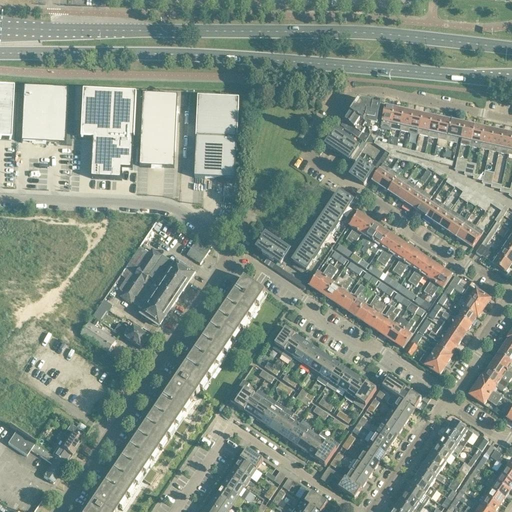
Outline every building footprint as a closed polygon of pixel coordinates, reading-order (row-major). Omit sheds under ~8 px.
[(0,87),(0,139),(11,141),(14,89),(0,87)] [(23,89),(20,144),(66,146),(69,91),(23,89)] [(84,92),(82,135),(94,136),(92,180),(122,181),(122,170),(131,170),(131,171),(132,171),(133,171),(136,95),(84,92)] [(175,169),(179,97),(144,95),(141,168),(175,169)] [(237,141),(239,100),(209,99),(198,99),(198,108),(198,114),(194,179),(235,181),(237,141)] [(367,119),(370,104),(359,101),(350,115),(364,124),(367,119)] [(377,125),(381,107),(379,106),(380,105),(375,104),(375,105),(374,105),(374,104),(370,104),(367,119),(364,124),(362,127),(363,128),(364,126),(370,129),(371,124),(377,125)] [(391,130),(395,110),(386,108),(381,128),(391,130)] [(400,132),(405,112),(395,110),(391,130),(400,132)] [(410,134),(414,114),(405,112),(400,132),(410,134)] [(419,136),(424,116),(414,114),(410,134),(419,136)] [(350,115),(341,127),(365,144),(372,145),(374,142),(371,136),(370,135),(362,134),(365,129),(363,128),(362,127),(364,124),(350,115)] [(429,138),(433,118),(424,116),(419,136),(429,138)] [(438,141),(443,120),(433,118),(429,138),(438,141)] [(438,141),(437,147),(446,149),(448,143),(452,122),(443,120),(438,141)] [(457,145),(458,140),(462,125),(452,122),(448,143),(457,145)] [(470,148),(475,127),(465,125),(462,125),(458,140),(462,141),(461,146),(470,148)] [(367,145),(365,144),(341,127),(340,127),(327,147),(337,153),(335,155),(339,158),(340,156),(350,162),(351,161),(354,163),(367,145)] [(480,150),(484,130),(475,127),(470,148),(480,150)] [(490,152),(494,132),(484,130),(480,150),(490,152)] [(499,154),(503,134),(494,132),(490,152),(499,154)] [(509,156),(511,140),(511,135),(503,134),(499,154),(509,156)] [(386,153),(387,145),(375,142),(375,145),(386,153)] [(395,155),(396,152),(397,148),(387,145),(386,153),(390,156),(391,154),(395,155)] [(375,168),(363,159),(351,177),(364,186),(375,170),(379,172),(383,166),(388,158),(390,156),(386,153),(375,168)] [(465,173),(467,164),(467,161),(458,159),(455,171),(465,173)] [(497,180),(502,160),(498,159),(493,180),(497,180)] [(430,165),(428,163),(420,161),(418,166),(426,171),(428,169),(430,165)] [(476,165),(467,164),(465,173),(464,176),(474,178),(474,176),(476,165)] [(439,171),(430,165),(428,169),(436,175),(439,171)] [(380,187),(391,171),(383,166),(379,172),(372,182),(380,187)] [(388,193),(399,177),(391,171),(380,187),(388,193)] [(447,176),(439,171),(436,175),(444,180),(447,176)] [(484,177),(483,182),(482,184),(492,186),(492,184),(494,174),(485,172),(484,177)] [(399,177),(388,193),(396,198),(407,182),(399,177)] [(454,189),(455,188),(457,185),(449,180),(446,183),(454,189)] [(404,204),(415,187),(407,182),(396,198),(404,204)] [(457,186),(457,185),(455,188),(464,193),(466,190),(458,185),(457,186)] [(413,209),(424,193),(415,187),(404,204),(413,209)] [(468,204),(468,203),(475,194),(467,189),(466,190),(464,193),(460,199),(468,204)] [(424,217),(432,205),(428,203),(432,198),(424,193),(413,209),(424,217)] [(476,208),(477,207),(483,198),(475,193),(475,194),(468,203),(476,208)] [(344,217),(353,203),(340,194),(331,208),(344,217)] [(485,212),(490,205),(492,202),(484,197),(483,198),(477,207),(485,212)] [(432,222),(443,206),(435,201),(432,205),(424,217),(432,222)] [(492,202),(490,205),(502,212),(504,209),(493,201),(492,202)] [(440,228),(451,212),(443,206),(432,222),(440,228)] [(504,209),(502,212),(500,214),(504,217),(509,209),(505,207),(504,209)] [(335,231),(344,217),(331,208),(323,220),(321,219),(320,221),(335,231)] [(448,233),(459,217),(451,212),(440,228),(448,233)] [(350,244),(366,220),(359,214),(350,228),(354,230),(346,241),(350,244)] [(459,217),(448,233),(457,239),(468,222),(471,217),(468,214),(464,220),(459,217)] [(499,224),(504,217),(500,214),(495,222),(497,223),(499,224)] [(365,238),(374,225),(366,220),(350,244),(354,246),(362,235),(365,238)] [(335,231),(320,221),(318,223),(320,224),(312,236),(326,245),(335,231)] [(465,244),(476,228),(468,222),(457,239),(465,244)] [(501,226),(499,224),(497,223),(492,231),(496,234),(501,226)] [(368,250),(382,230),(374,225),(365,238),(360,245),(365,248),(362,252),(366,255),(369,251),(368,250)] [(473,250),(484,233),(476,228),(465,244),(473,250)] [(381,248),(390,235),(382,230),(368,250),(369,251),(376,255),(381,248)] [(491,241),(496,234),(492,231),(487,238),(491,241)] [(381,265),(397,240),(390,235),(381,248),(385,251),(377,262),(381,265)] [(316,258),(326,245),(312,236),(305,247),(302,246),(301,248),(316,258)] [(269,258),(279,243),(277,241),(276,243),(266,237),(257,250),(269,258)] [(486,249),(491,241),(487,238),(482,246),(486,249)] [(511,244),(504,239),(499,247),(511,255),(511,244)] [(397,259),(405,246),(397,240),(381,265),(386,267),(393,256),(397,259)] [(196,243),(187,257),(200,266),(200,265),(210,252),(196,243)] [(286,258),(290,253),(280,246),(281,244),(279,243),(269,258),(279,264),(277,267),(275,266),(272,270),(304,291),(311,280),(307,278),(303,285),(282,271),(290,260),(286,258)] [(343,255),(346,250),(338,245),(335,250),(343,255)] [(397,275),(413,251),(405,246),(397,259),(400,261),(393,272),(397,275)] [(494,254),(486,249),(482,246),(476,254),(481,258),(481,257),(506,273),(511,266),(494,254)] [(144,262),(150,254),(140,247),(121,276),(126,280),(119,290),(124,293),(127,287),(136,274),(144,262)] [(511,264),(511,255),(499,247),(494,254),(511,266),(511,264)] [(307,272),(316,258),(301,248),(300,250),(302,251),(291,267),(307,278),(311,280),(314,277),(307,272)] [(127,287),(124,293),(120,298),(131,306),(133,304),(147,282),(164,258),(152,250),(150,254),(144,262),(136,274),(127,287)] [(348,259),(351,254),(346,250),(343,255),(348,259)] [(412,269),(421,256),(413,251),(397,275),(401,278),(409,266),(412,269)] [(338,262),(341,257),(335,253),(332,258),(338,262)] [(358,265),(361,260),(354,255),(350,260),(358,265)] [(412,286),(429,261),(421,256),(412,269),(416,271),(408,283),(412,286)] [(344,266),(347,261),(341,257),(338,262),(344,266)] [(147,282),(160,290),(169,278),(176,266),(175,265),(164,258),(147,282)] [(364,269),(367,265),(361,260),(358,265),(364,269)] [(428,279),(436,266),(429,261),(412,286),(417,288),(424,277),(428,279)] [(353,273),(356,268),(351,264),(348,269),(353,273)] [(194,276),(177,265),(176,266),(169,278),(185,289),(194,276)] [(317,293),(334,268),(330,266),(322,277),(318,275),(309,288),(317,293)] [(428,295),(444,271),(436,266),(428,279),(431,282),(424,293),(428,296),(428,295)] [(374,276),(377,271),(371,267),(368,272),(374,276)] [(325,298),(333,285),(330,283),(338,271),(334,268),(317,293),(325,298)] [(363,272),(356,268),(353,273),(359,277),(363,272)] [(385,276),(377,271),(374,276),(382,281),(385,276)] [(444,290),(452,277),(444,271),(428,295),(432,298),(440,288),(444,290)] [(369,283),(372,278),(366,274),(363,279),(369,283)] [(349,279),(350,278),(346,276),(343,280),(339,278),(334,285),(333,285),(325,298),(333,303),(349,279)] [(390,286),(393,281),(385,276),(382,281),(390,286)] [(464,291),(457,286),(461,281),(456,277),(449,287),(454,290),(462,295),(464,291)] [(185,289),(169,278),(160,290),(177,301),(185,289)] [(376,288),(380,283),(372,278),(369,283),(376,288)] [(197,396),(266,294),(244,279),(241,284),(244,286),(185,373),(182,372),(172,387),(192,400),(195,395),(197,396)] [(340,308),(349,295),(346,293),(353,282),(349,279),(333,303),(340,308)] [(401,287),(393,281),(390,286),(397,291),(401,287)] [(152,303),(160,290),(147,282),(133,304),(143,311),(145,312),(152,303)] [(387,288),(380,283),(376,288),(384,293),(387,288)] [(491,301),(475,290),(477,287),(472,284),(470,287),(464,296),(484,311),(491,301)] [(348,313),(364,289),(361,287),(353,298),(349,295),(340,308),(348,313)] [(401,287),(397,291),(405,297),(408,292),(401,287)] [(450,296),(454,290),(449,287),(445,293),(450,296)] [(391,298),(394,293),(387,288),(384,293),(391,298)] [(364,306),(365,306),(369,299),(366,296),(368,292),(365,290),(364,289),(348,313),(356,319),(364,306)] [(177,301),(160,290),(152,303),(168,314),(177,301)] [(416,297),(408,292),(405,297),(413,302),(416,297)] [(400,304),(403,299),(397,295),(394,300),(400,304)] [(448,299),(443,296),(438,304),(443,307),(448,299)] [(484,311),(464,296),(458,305),(477,318),(478,319),(484,311)] [(378,302),(379,302),(380,300),(376,297),(368,309),(365,306),(364,306),(356,319),(364,324),(378,302)] [(421,307),(424,302),(418,298),(415,303),(421,307)] [(407,309),(411,304),(403,299),(400,304),(407,309)] [(106,301),(94,317),(103,323),(114,307),(106,301)] [(380,317),(386,308),(379,302),(378,302),(364,324),(372,329),(380,317)] [(432,308),(424,302),(421,307),(429,312),(432,308)] [(168,314),(152,303),(145,312),(141,318),(154,326),(156,324),(160,327),(168,314)] [(408,309),(407,311),(415,316),(416,314),(415,314),(419,309),(411,304),(407,309),(408,309)] [(477,318),(458,305),(457,305),(454,309),(461,314),(458,318),(471,327),(477,318)] [(437,315),(442,309),(437,306),(433,312),(437,315)] [(393,314),(396,310),(392,307),(384,319),(380,317),(372,329),(379,334),(393,314)] [(422,318),(425,314),(425,313),(419,309),(415,314),(416,314),(422,318)] [(434,320),(437,315),(433,312),(429,317),(434,320)] [(471,327),(458,318),(456,321),(445,313),(442,318),(446,320),(446,321),(466,334),(471,327)] [(387,339),(395,327),(392,325),(397,317),(393,314),(379,334),(387,339)] [(395,345),(408,324),(400,319),(395,327),(387,339),(395,345)] [(403,350),(412,337),(408,335),(415,323),(411,321),(409,325),(408,324),(395,345),(403,350)] [(427,330),(431,324),(426,321),(422,327),(427,330)] [(466,334),(446,321),(441,328),(443,330),(461,342),(466,334)] [(116,343),(89,325),(81,337),(108,355),(116,343)] [(120,336),(125,329),(119,326),(115,332),(120,336)] [(153,336),(143,330),(142,332),(133,326),(125,339),(143,351),(146,347),(144,349),(142,348),(146,341),(149,343),(153,336)] [(423,336),(427,330),(422,327),(419,333),(423,336)] [(286,330),(272,350),(282,357),(295,337),(286,330)] [(461,342),(443,330),(441,333),(439,332),(436,336),(455,350),(461,342)] [(436,336),(431,333),(429,337),(440,345),(438,348),(451,357),(455,350),(436,336)] [(416,348),(421,340),(422,338),(418,335),(411,344),(416,348)] [(293,359),(304,343),(295,337),(282,357),(291,363),(293,359)] [(511,341),(509,339),(503,347),(511,353),(511,341)] [(302,365),(313,349),(304,343),(293,359),(302,365)] [(411,344),(408,349),(414,354),(418,349),(416,348),(411,344)] [(511,353),(503,347),(498,355),(511,364),(511,353)] [(451,357),(438,348),(434,353),(428,349),(425,354),(445,367),(452,358),(451,357)] [(311,371),(322,355),(313,349),(302,365),(311,371)] [(445,367),(425,354),(419,363),(439,377),(445,367)] [(320,377),(331,361),(322,355),(311,371),(320,377)] [(511,364),(498,355),(493,363),(511,375),(511,364)] [(320,377),(318,381),(327,387),(340,367),(331,361),(320,377)] [(511,379),(511,375),(493,363),(488,371),(508,384),(511,379)] [(271,373),(274,368),(268,364),(265,369),(271,373)] [(336,393),(338,389),(349,373),(340,367),(327,387),(336,393)] [(280,372),(274,368),(271,373),(277,377),(280,372)] [(508,384),(488,371),(483,378),(504,392),(504,391),(505,391),(509,385),(508,385),(508,384)] [(265,381),(269,376),(263,372),(259,377),(265,381)] [(347,395),(358,379),(349,373),(338,389),(347,395)] [(271,385),(275,380),(269,376),(265,381),(271,385)] [(289,385),(292,380),(286,376),(283,381),(289,385)] [(493,393),(496,388),(503,393),(504,392),(483,378),(482,377),(475,387),(499,403),(502,399),(493,393)] [(354,405),(356,401),(367,385),(358,379),(347,395),(345,399),(354,405)] [(399,400),(400,400),(406,390),(389,379),(382,389),(392,396),(399,400)] [(298,384),(292,380),(289,385),(294,389),(298,384)] [(255,396),(246,391),(249,386),(244,382),(230,402),(235,405),(235,406),(244,412),(255,396)] [(283,393),(287,388),(281,384),(277,389),(283,393)] [(363,411),(376,391),(367,385),(356,401),(354,405),(363,411)] [(122,511),(196,403),(193,401),(192,400),(172,387),(99,496),(118,509),(122,511)] [(499,403),(475,387),(469,396),(484,406),(487,401),(496,407),(497,407),(502,410),(501,413),(506,416),(510,410),(505,407),(499,403)] [(289,397),(292,392),(287,388),(283,393),(289,397)] [(309,394),(303,390),(300,395),(306,399),(309,394)] [(422,401),(406,390),(400,400),(416,411),(422,401)] [(253,418),(264,402),(267,397),(258,391),(255,396),(244,412),(253,418)] [(386,395),(380,392),(376,398),(382,401),(386,395)] [(312,403),(315,398),(309,394),(306,399),(312,403)] [(302,404),(306,399),(300,395),(296,400),(302,404)] [(392,396),(387,404),(394,409),(409,420),(416,411),(400,400),(399,400),(392,396)] [(262,424),(273,409),(276,403),(267,397),(264,402),(253,418),(262,424)] [(308,408),(312,403),(306,399),(302,404),(308,408)] [(325,409),(328,404),(322,400),(319,406),(325,409)] [(380,404),(374,401),(371,407),(376,410),(380,404)] [(271,431),(282,415),(285,409),(276,403),(273,409),(262,424),(271,431)] [(334,408),(328,404),(325,409),(330,413),(334,408)] [(372,416),(376,410),(371,407),(367,412),(372,416)] [(319,417),(323,412),(317,408),(313,413),(319,417)] [(280,437),(291,421),(294,415),(285,409),(282,415),(271,431),(280,437)] [(409,420),(394,409),(387,418),(403,429),(409,420)] [(325,421),(329,416),(323,412),(319,417),(325,421)] [(343,422),(346,416),(340,412),(337,418),(343,422)] [(352,420),(346,416),(343,422),(348,425),(352,420)] [(403,429),(387,418),(381,427),(397,438),(403,429)] [(368,422),(362,419),(359,424),(364,428),(368,422)] [(337,429),(341,424),(335,420),(331,425),(337,429)] [(289,443),(300,427),(291,421),(280,437),(289,443)] [(298,449),(309,433),(312,427),(303,421),(300,427),(289,443),(298,449)] [(473,435),(454,423),(452,427),(450,426),(448,429),(449,430),(448,431),(447,431),(467,444),(473,435)] [(343,433),(347,428),(341,424),(337,429),(343,433)] [(364,428),(359,424),(355,430),(360,434),(364,428)] [(58,449),(53,457),(65,465),(70,457),(72,458),(83,442),(82,441),(85,436),(70,426),(67,431),(63,436),(68,439),(60,450),(58,449)] [(397,438),(381,427),(375,436),(391,446),(397,438)] [(467,444),(447,431),(445,434),(446,435),(443,440),(456,448),(456,449),(461,453),(467,444)] [(16,433),(8,445),(27,458),(31,452),(52,466),(43,478),(53,485),(66,466),(65,465),(53,457),(35,446),(16,433)] [(307,455),(318,439),(309,433),(298,449),(307,455)] [(316,461),(330,439),(322,433),(318,439),(307,455),(316,461)] [(391,446),(375,436),(369,445),(385,455),(391,446)] [(355,440),(350,437),(346,442),(352,446),(355,440)] [(482,454),(489,443),(481,438),(474,448),(478,451),(482,454)] [(326,467),(340,446),(330,439),(316,461),(326,467)] [(456,448),(443,440),(441,442),(439,442),(437,445),(438,446),(437,447),(451,457),(451,456),(457,460),(461,453),(456,449),(456,448)] [(348,452),(352,446),(346,442),(342,448),(348,452)] [(385,455),(369,445),(363,454),(379,465),(385,455)] [(503,456),(496,452),(497,450),(491,446),(486,455),(490,457),(489,458),(491,459),(491,458),(502,466),(511,472),(511,461),(509,465),(501,459),(503,456)] [(451,457),(437,447),(436,447),(434,450),(435,451),(432,456),(445,464),(451,457)] [(257,471),(263,462),(247,451),(241,461),(257,471)] [(476,462),(482,454),(478,451),(472,459),(476,462)] [(343,458),(338,454),(334,460),(339,464),(343,458)] [(379,465),(363,454),(357,463),(373,474),(379,465)] [(490,457),(486,455),(481,463),(484,465),(489,458),(490,457)] [(445,464),(432,456),(430,459),(429,459),(427,462),(427,463),(440,472),(445,464)] [(471,469),(476,462),(472,459),(468,467),(467,467),(470,470),(471,469)] [(339,464),(334,460),(330,466),(336,470),(339,464)] [(251,480),(257,471),(241,461),(235,470),(251,480)] [(373,474),(357,463),(351,472),(367,483),(373,474)] [(434,481),(440,472),(427,463),(426,463),(424,466),(425,467),(422,472),(434,481)] [(479,473),(484,465),(481,463),(476,470),(479,473)] [(465,478),(470,470),(467,467),(468,467),(464,465),(459,473),(461,473),(460,474),(465,478)] [(511,472),(502,466),(497,473),(501,477),(511,483),(511,472)] [(361,491),(345,481),(345,480),(329,469),(321,481),(328,486),(334,478),(343,484),(339,490),(355,501),(361,491)] [(245,489),(251,480),(235,470),(229,479),(245,489)] [(474,480),(479,473),(476,470),(470,478),(474,480)] [(351,472),(345,480),(345,481),(361,491),(367,483),(351,472)] [(434,481),(422,472),(420,475),(418,475),(416,478),(417,479),(416,480),(429,488),(434,481)] [(280,487),(286,477),(280,473),(274,483),(280,487)] [(460,486),(465,478),(460,474),(455,482),(460,486)] [(511,490),(511,483),(501,477),(499,480),(491,475),(489,479),(510,493),(511,490)] [(469,488),(474,480),(470,478),(466,485),(469,488)] [(229,479),(223,488),(245,502),(251,493),(245,489),(229,479)] [(288,493),(295,483),(289,479),(283,489),(288,493)] [(510,493),(489,479),(484,487),(505,501),(510,493)] [(437,493),(429,488),(416,480),(415,480),(413,482),(414,484),(411,488),(430,500),(431,501),(437,493)] [(455,493),(460,486),(455,482),(454,481),(448,489),(453,492),(452,492),(456,495),(457,494),(455,493)] [(464,495),(469,488),(466,485),(461,493),(464,495)] [(274,496),(278,490),(273,486),(268,493),(274,496)] [(505,501),(484,487),(479,494),(500,508),(505,501)] [(245,502),(223,488),(217,496),(233,507),(239,511),(245,502)] [(424,508),(430,500),(411,488),(409,491),(407,491),(406,493),(406,495),(419,504),(424,508)] [(323,511),(328,505),(312,494),(307,491),(300,500),(305,504),(317,511),(323,511)] [(286,495),(280,492),(276,498),(281,501),(286,495)] [(451,503),(456,495),(452,492),(447,500),(451,503)] [(270,502),(274,496),(268,493),(265,498),(270,502)] [(459,502),(464,495),(461,493),(456,500),(459,502)] [(479,494),(474,501),(476,503),(489,511),(497,511),(500,508),(479,494)] [(419,504),(406,495),(406,496),(404,496),(402,498),(403,500),(400,503),(413,511),(414,511),(419,504)] [(116,511),(118,509),(99,496),(88,511),(89,511),(116,511)] [(229,511),(233,507),(217,496),(211,506),(220,511),(229,511)] [(278,507),(281,501),(276,498),(273,503),(278,507)] [(446,510),(451,503),(447,500),(442,507),(441,507),(440,507),(444,510),(444,509),(446,510)] [(451,508),(454,510),(459,502),(456,500),(451,508)] [(413,511),(414,511),(413,511),(400,503),(398,507),(396,507),(395,510),(395,511),(413,511)] [(489,511),(476,503),(471,510),(473,511),(489,511)]
